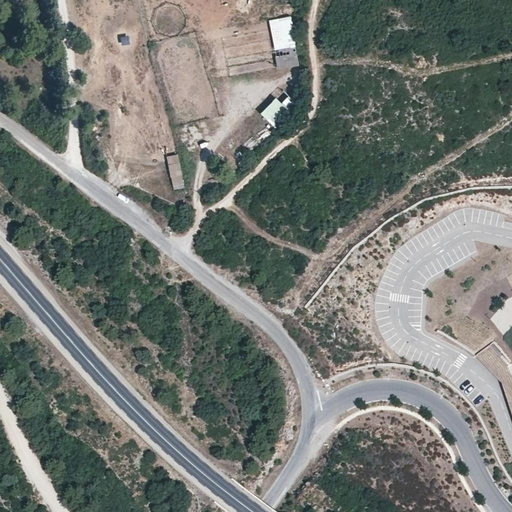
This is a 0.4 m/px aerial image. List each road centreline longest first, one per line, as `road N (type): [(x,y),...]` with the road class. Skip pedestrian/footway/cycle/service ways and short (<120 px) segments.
road 1 (unclassified): [(314,412),(305,371),(286,338),(0,118)]
road 2 (primary): [(256,511),(106,379),(0,260)]
road 3 (track): [(318,0),(310,25),(313,96),(295,132),(171,247)]
road 4 (residential): [(314,412),(368,391),(401,389),(432,402),(459,427),(506,511)]
road 5 (track): [(70,171),(54,0)]
road 6 (track): [(0,391),(61,511)]
